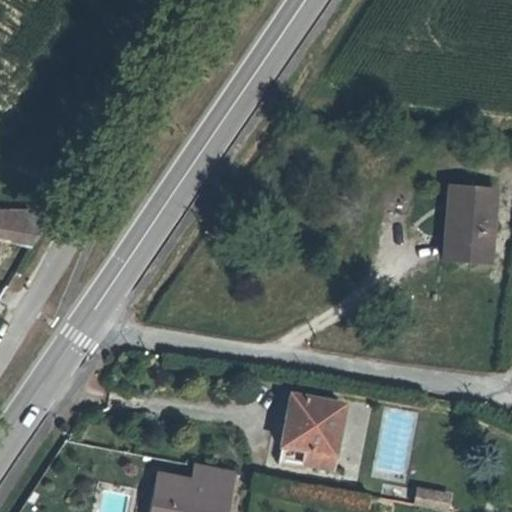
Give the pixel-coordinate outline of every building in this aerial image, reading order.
[(488,263),(494,190),(447,186),(441,259),(488,263)] [(0,239),(30,246),(50,211),(0,211),(0,239)] [(329,470),(341,406),(289,396),(280,446),(281,447),(278,460),(329,470)] [(224,511),(232,474),(195,467),(192,482),(156,475),(148,511),(224,511)] [(363,487),(365,473),(353,471),(351,485),(363,487)] [(412,505),(448,511),(451,491),(415,485),(412,505)]
